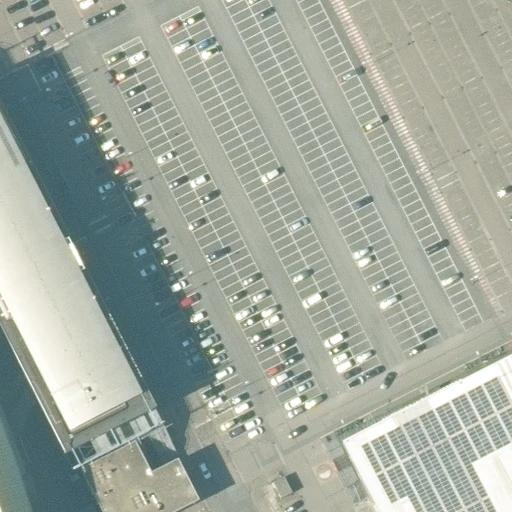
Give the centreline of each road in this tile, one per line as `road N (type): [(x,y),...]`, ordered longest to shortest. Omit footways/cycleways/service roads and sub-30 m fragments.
road 1 (unclassified): [(0,37),(231,511)]
road 2 (unknown): [(57,511),(0,400)]
